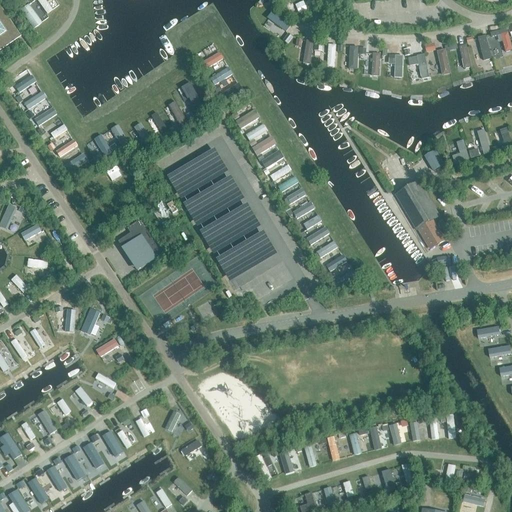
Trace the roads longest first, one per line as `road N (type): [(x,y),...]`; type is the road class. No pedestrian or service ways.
road 1 (unclassified): [(511,283),(239,331),(165,357)]
road 2 (unknown): [(464,243),(454,186),(471,171),(511,161)]
